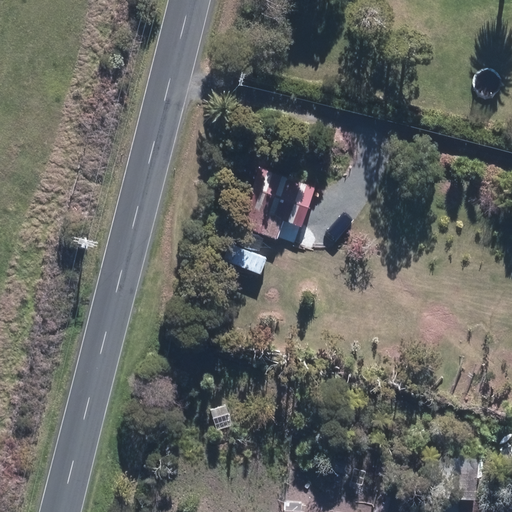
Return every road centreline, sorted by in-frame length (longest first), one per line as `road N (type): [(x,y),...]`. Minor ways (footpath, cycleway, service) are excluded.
road 1 (tertiary): [(64,511),(193,0)]
road 2 (unknown): [(172,84),(511,160)]
